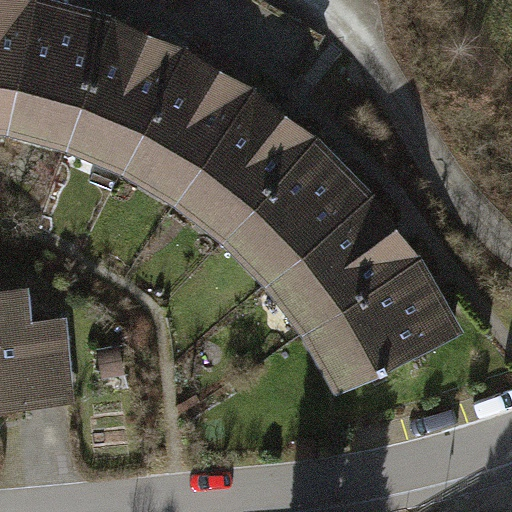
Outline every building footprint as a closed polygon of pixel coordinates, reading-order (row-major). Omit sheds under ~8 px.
[(0,0),(0,120),(14,121),(41,0),(0,0)] [(74,139),(124,1),(119,0),(41,0),(14,121),(74,139)] [(132,162),(196,36),(124,1),(74,139),(132,162)] [(186,193),(267,74),(196,36),(132,162),(186,193)] [(232,235),(328,127),(267,74),(186,193),(232,235)] [(274,282),(384,185),(328,127),(232,235),(274,282)] [(310,333),(431,250),(384,185),(274,282),(310,333)] [(337,390),(472,319),(431,250),(310,333),(337,390)] [(35,286),(0,288),(0,407),(82,403),(77,311),(37,313),(35,286)]
